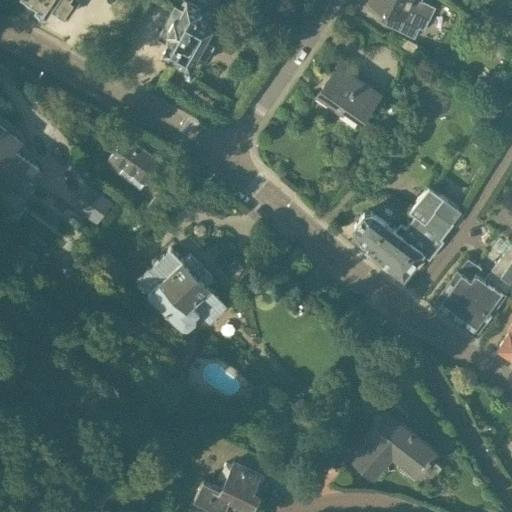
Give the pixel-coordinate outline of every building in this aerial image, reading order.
[(32,0),(37,3),(35,6),(45,13),(49,7),(64,16),(67,15),(77,0),(32,0)] [(196,16),(200,8),(187,0),(182,8),(175,4),(157,36),(165,41),(161,49),(184,62),(185,69),(192,70),(196,65),(194,59),(193,59),(194,57),(204,62),(209,60),(218,43),(216,38),(207,33),(212,25),(196,16)] [(369,0),(369,1),(388,11),(399,16),(393,27),(414,37),(419,25),(424,28),(435,5),(424,0),(369,0)] [(361,121),(381,92),(338,62),(315,95),(342,114),(345,110),(361,121)] [(485,98),(479,110),(496,120),(502,108),(485,98)] [(41,166),(14,146),(20,138),(0,123),(0,176),(22,193),(41,166)] [(145,181),(160,160),(124,134),(109,156),(123,166),(118,175),(139,189),(144,181),(145,181)] [(111,198),(87,182),(72,205),(96,222),(111,198)] [(441,237),(463,207),(430,182),(409,210),(418,218),(410,229),(401,222),(396,228),(372,210),(363,211),(353,225),(354,233),(367,243),(365,247),(403,275),(421,252),(429,257),(444,239),(441,237)] [(156,196),(148,209),(158,215),(166,202),(173,193),(163,186),(156,196)] [(511,239),(485,277),(505,292),(506,292),(511,282),(511,239)] [(170,247),(136,280),(147,291),(148,290),(182,326),(188,326),(196,318),(196,312),(199,309),(201,312),(202,312),(209,320),(225,304),(217,296),(218,295),(206,284),(214,276),(190,251),(182,259),(170,247)] [(125,252),(120,258),(128,266),(134,261),(125,252)] [(456,314),(484,276),(478,272),(482,266),(468,257),(459,268),(457,267),(434,298),(456,314)] [(81,261),(61,270),(77,287),(86,282),(81,261)] [(505,292),(485,277),(484,276),(456,314),(477,329),(505,292)] [(511,323),(497,345),(511,354),(511,323)] [(430,458),(437,450),(385,407),(364,433),(368,436),(349,458),(374,479),(392,457),(402,465),(398,469),(412,480),(417,475),(427,482),(440,466),(430,458)] [(292,466),(298,465),(302,460),(301,454),(290,447),(284,448),(280,453),(282,459),(292,466)] [(203,477),(193,496),(223,510),(225,506),(234,510),(238,501),(251,507),(259,491),(253,488),(260,474),(234,461),(222,486),(203,477)]
